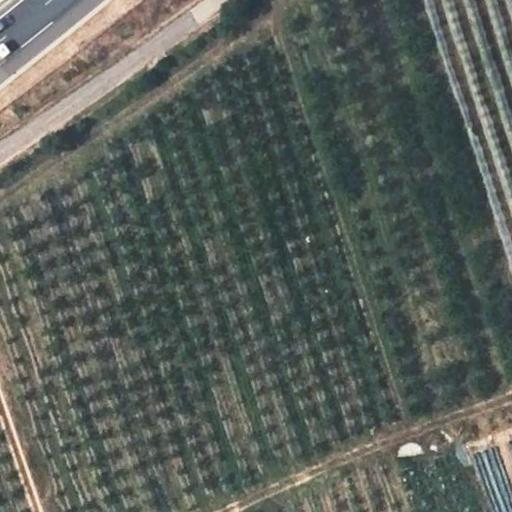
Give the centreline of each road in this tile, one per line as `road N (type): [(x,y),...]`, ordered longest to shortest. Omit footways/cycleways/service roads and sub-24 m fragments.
road 1 (residential): [(0,153),(216,0)]
road 2 (track): [(0,382),(42,511)]
